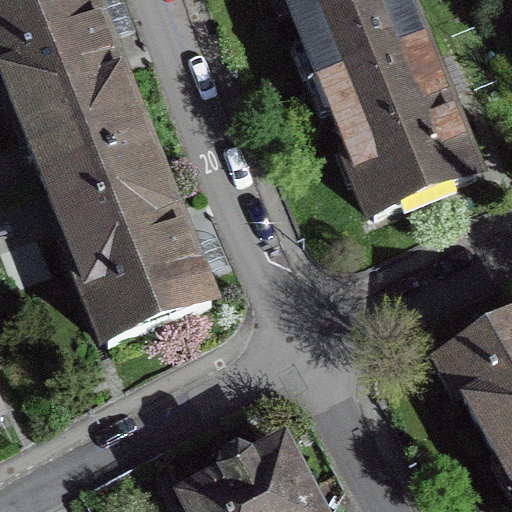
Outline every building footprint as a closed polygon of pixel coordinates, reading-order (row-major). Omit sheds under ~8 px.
[(0,0),(0,79),(43,188),(146,147),(113,66),(87,0),(41,0),(37,2),(36,0),(0,0)] [(284,0),(319,87),(421,45),(409,15),(411,14),(405,0),(284,0)] [(433,76),(421,45),(319,87),(374,223),(476,182),(462,146),(464,145),(450,110),(436,74),(433,76)] [(178,229),(146,147),(43,188),(108,351),(211,311),(178,229)] [(511,480),(511,323),(441,363),(442,366),(447,364),(464,396),(460,398),(499,466),(503,464),(511,480)] [(233,475),(183,501),(189,511),(315,511),(282,449),(233,475)]
